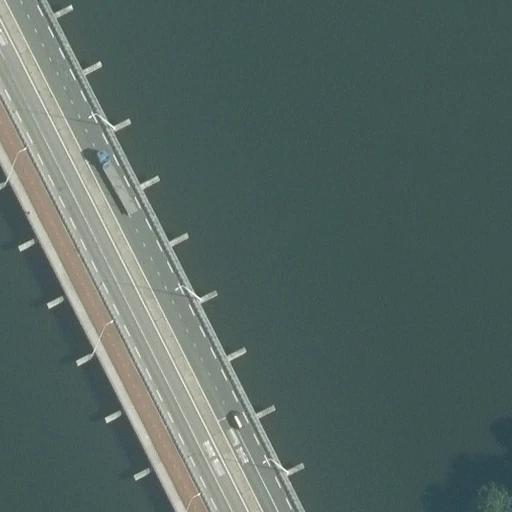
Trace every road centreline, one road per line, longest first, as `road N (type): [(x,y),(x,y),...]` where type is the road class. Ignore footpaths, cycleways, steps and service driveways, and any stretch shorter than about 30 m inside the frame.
road 1 (secondary): [(274,511),(16,0)]
road 2 (secondary): [(0,58),(227,511)]
